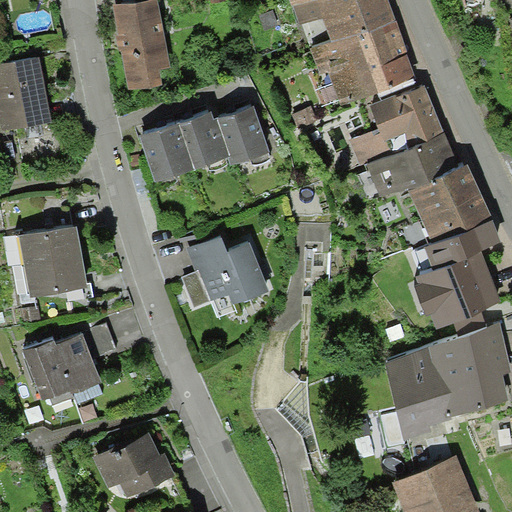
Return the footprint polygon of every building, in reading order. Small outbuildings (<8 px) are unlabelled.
[(158,0),(112,0),(111,0),(127,87),(163,80),(161,66),(171,64),(158,0)] [(395,0),(290,0),(299,21),(324,12),(334,38),(315,45),(340,110),(425,77),(395,0)] [(38,53),(0,61),(0,119),(2,130),(53,119),(38,53)] [(396,148),(391,136),(406,130),(411,142),(444,128),(425,81),(372,103),(381,124),(348,138),(359,163),(367,160),(396,148)] [(255,107),(217,118),(234,166),(271,154),(255,107)] [(214,113),(180,124),(196,171),(230,160),(214,113)] [(177,124),(140,135),(156,183),(194,170),(177,124)] [(459,162),(444,128),(411,142),(396,148),(367,160),(381,195),(409,183),(456,164),(459,162)] [(12,139),(0,141),(0,157),(1,163),(16,159),(12,139)] [(500,236),(491,214),(469,158),(459,162),(456,164),(409,183),(432,238),(425,241),(434,263),(500,236)] [(75,220),(16,231),(28,293),(34,292),(86,282),(75,220)] [(270,288),(250,237),(227,246),(222,235),(189,248),(197,269),(178,276),(191,309),(229,294),(232,302),(270,288)] [(86,282),(34,292),(36,306),(93,296),(91,282),(86,282)] [(106,320),(81,329),(90,356),(116,346),(106,320)] [(497,326),(382,355),(403,437),(434,429),(432,422),(455,416),(452,411),(508,396),(501,371),(508,369),(497,326)] [(54,335),(24,345),(41,396),(98,377),(90,356),(81,329),(56,338),(54,335)] [(149,427),(94,454),(109,484),(118,479),(125,494),(175,470),(165,449),(161,451),(149,427)] [(457,451),(391,476),(404,511),(476,511),(480,511),(457,451)]
